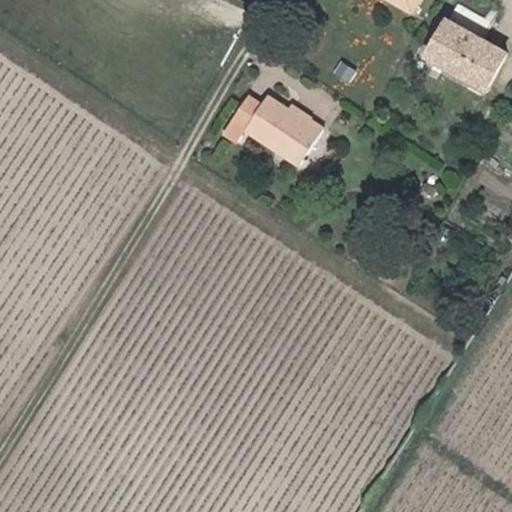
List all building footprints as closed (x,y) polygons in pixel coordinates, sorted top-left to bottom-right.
[(419,0),(398,0),(415,9),(419,0)] [(461,3),(454,15),(472,26),(479,14),(461,3)] [(507,50),(459,20),(438,55),(486,84),(507,50)] [(357,69),(364,58),(351,49),(344,60),(357,69)] [(270,97),(256,87),(239,111),(253,122),(252,127),(303,164),(328,128),(302,109),(300,111),(273,93),(270,97)]
